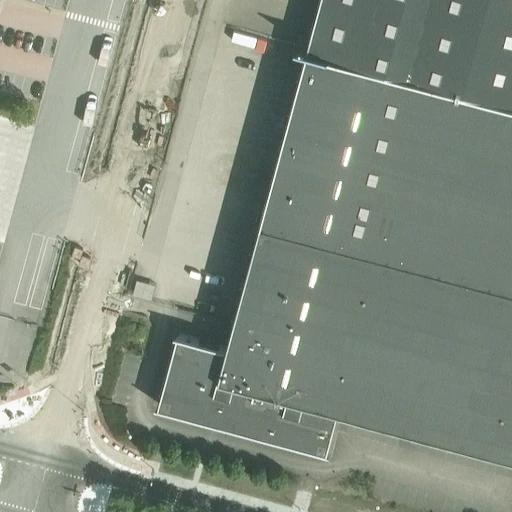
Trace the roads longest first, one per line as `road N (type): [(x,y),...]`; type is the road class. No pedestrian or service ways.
road 1 (unclassified): [(175,0),(49,460)]
road 2 (secondary): [(233,511),(49,460)]
